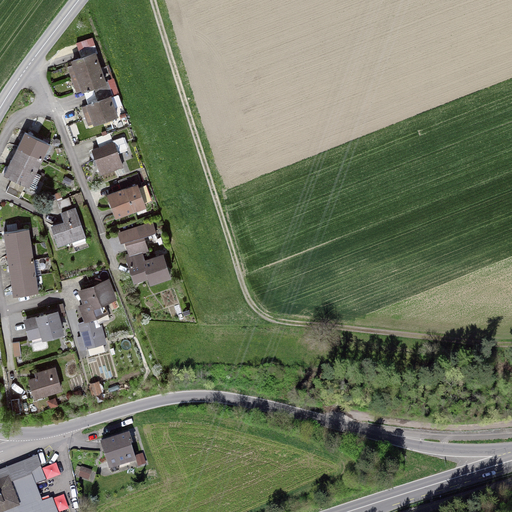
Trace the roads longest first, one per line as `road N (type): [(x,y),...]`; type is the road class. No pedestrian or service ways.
road 1 (track): [(511,342),(280,321),(249,301),(153,0)]
road 2 (primary): [(511,448),(433,447),(244,400),(189,395),(40,434)]
road 3 (track): [(315,416),(441,428),(511,421)]
road 4 (primary): [(511,460),(375,502)]
road 5 (primary): [(78,0),(0,108)]
